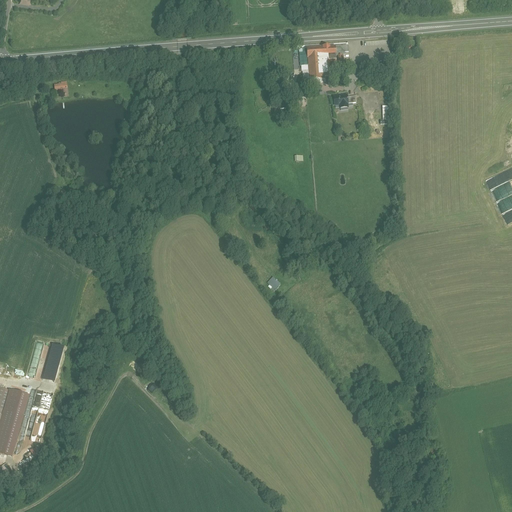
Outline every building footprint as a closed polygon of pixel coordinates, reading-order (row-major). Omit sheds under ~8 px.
[(330,47),(323,47),(307,49),(308,59),(306,59),(304,61),(305,66),(302,67),(302,72),(303,72),(304,80),(302,82),(302,84),(304,86),(307,86),(308,84),(323,83),(323,77),(330,76),(329,63),(336,62),(336,54),(337,54),(337,56),(344,55),(345,55),(345,53),(349,52),(348,46),(330,47)] [(293,50),(276,51),(277,68),(282,68),(282,75),(294,74),(294,70),(298,69),(298,67),(294,67),(293,50)] [(344,55),(337,56),(339,82),(345,81),(344,55)] [(383,121),(391,121),(390,92),(379,92),(379,103),(382,103),(383,121)] [(347,96),(334,97),(335,106),(343,105),(343,108),(348,108),(348,104),(347,98),(347,96)] [(286,98),(277,99),(278,103),(280,103),(281,109),(282,109),(283,110),(284,110),(284,109),(287,109),(287,103),(286,103),(286,98)] [(267,283),(276,291),(281,284),(273,277),(267,283)] [(64,349),(52,345),(43,380),(55,384),(64,349)] [(10,392),(0,389),(0,415),(3,417),(10,392)] [(10,392),(3,417),(0,427),(0,453),(12,457),(29,397),(10,392)] [(35,458),(40,454),(35,449),(31,453),(35,458)]
